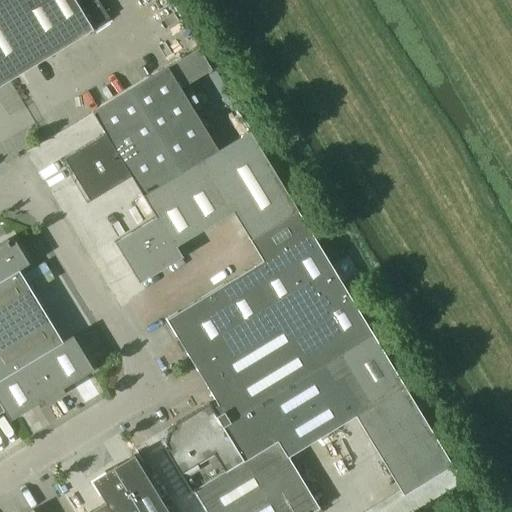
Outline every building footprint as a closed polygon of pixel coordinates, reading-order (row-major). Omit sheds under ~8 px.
[(0,0),(0,83),(90,29),(108,19),(96,0),(0,0)] [(102,132),(61,157),(86,199),(127,175),(140,195),(214,149),(177,87),(208,69),(195,48),(89,112),(102,132)] [(229,210),(248,242),(296,213),(246,130),(214,149),(140,195),(152,215),(111,240),(136,281),(179,255),(172,245),(229,210)] [(401,385),(296,213),(248,242),(259,259),(162,318),(214,403),(209,406),(206,401),(168,424),(170,426),(165,430),(162,441),(165,447),(162,447),(188,491),(190,489),(204,511),(303,511),(315,505),(285,455),(401,385)] [(0,406),(1,409),(7,418),(13,414),(14,415),(38,400),(40,405),(62,391),(60,387),(90,368),(70,334),(59,340),(16,269),(26,263),(13,241),(7,245),(4,239),(0,241),(0,406)] [(166,511),(131,453),(89,479),(102,501),(83,511),(166,511)]
